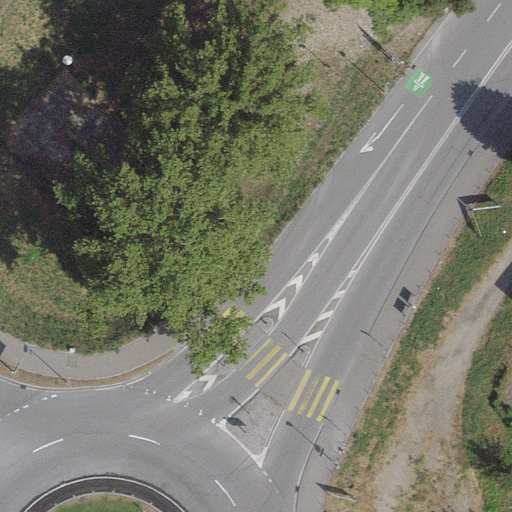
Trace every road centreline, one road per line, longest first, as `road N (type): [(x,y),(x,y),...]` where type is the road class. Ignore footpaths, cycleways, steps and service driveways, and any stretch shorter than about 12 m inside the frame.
road 1 (primary): [(382,205),(123,458)]
road 2 (primary): [(237,511),(274,413),(382,205)]
road 3 (primary): [(382,205),(505,52)]
